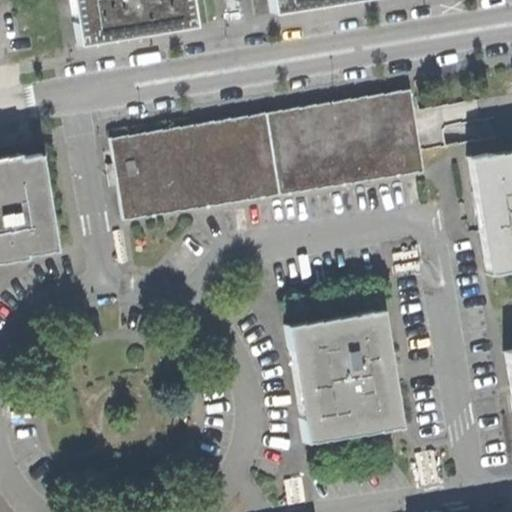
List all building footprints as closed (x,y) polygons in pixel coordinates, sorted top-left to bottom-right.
[(188,0),(69,0),(76,41),(126,33),(192,22),(188,0)] [(269,0),(271,9),(320,1),(325,0),(269,0)] [(106,133),(120,215),(420,166),(406,84),(106,133)] [(511,144),(466,151),(477,220),(484,269),(511,264),(511,144)] [(0,253),(54,245),(38,147),(0,152),(0,253)] [(303,438),(398,422),(389,366),(379,305),(284,320),(303,438)] [(511,348),(503,350),(511,405),(511,348)]
